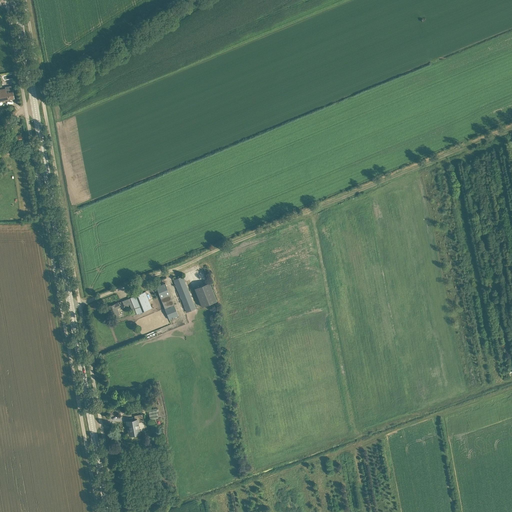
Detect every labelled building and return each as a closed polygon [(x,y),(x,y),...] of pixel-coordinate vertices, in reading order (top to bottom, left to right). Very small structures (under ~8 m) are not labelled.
[(12,91),(11,88),(6,89),(8,100),(14,99),(13,90),(12,91)] [(8,145),(15,144),(15,142),(22,140),(21,135),(7,137),(8,145)] [(195,308),(184,281),(182,276),(174,280),(187,312),(195,308)] [(194,288),(202,307),(216,301),(209,282),(194,288)] [(156,287),(169,319),(178,316),(165,283),(156,287)] [(122,301),(124,305),(123,305),(124,307),(124,306),(125,307),(130,305),(134,315),(151,308),(145,292),(122,301)] [(118,303),(107,307),(109,310),(110,310),(110,311),(112,316),(111,316),(113,316),(114,319),(120,317),(118,314),(119,314),(117,308),(120,307),(118,303)] [(134,415),(135,420),(127,421),(128,427),(130,426),(131,435),(139,434),(138,422),(144,421),(142,414),(134,415)]
